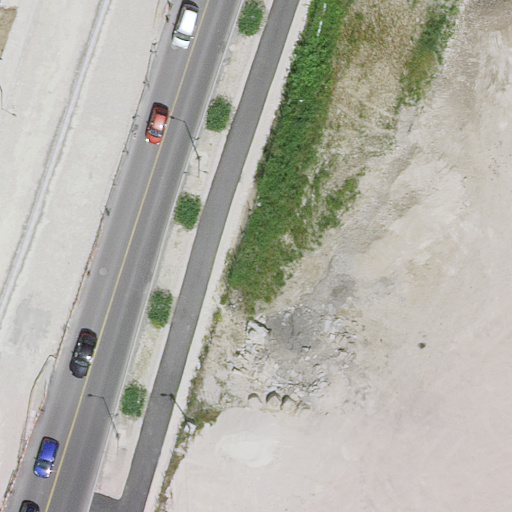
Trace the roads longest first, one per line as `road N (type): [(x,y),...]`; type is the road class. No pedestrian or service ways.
road 1 (primary): [(49,511),(215,0)]
road 2 (primary): [(68,0),(0,207)]
